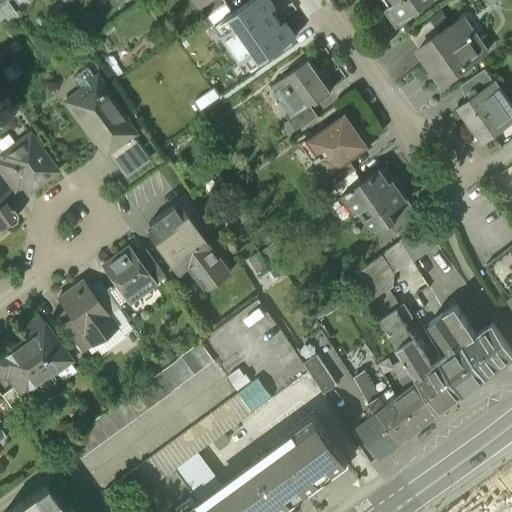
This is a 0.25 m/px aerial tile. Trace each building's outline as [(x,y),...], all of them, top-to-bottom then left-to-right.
[(225,0),(208,0),(205,2),(200,6),(207,15),(226,2),(225,0)] [(252,69),(293,41),(292,39),(297,36),(286,21),(282,25),(272,10),(276,7),(271,0),(251,0),(220,22),(227,32),(221,36),(240,63),(245,59),(252,69)] [(384,0),(400,22),(431,0),(384,0)] [(439,33),(418,48),(443,83),(487,52),(475,35),(469,34),(458,20),(439,33)] [(410,36),(418,48),(439,33),(431,22),(410,36)] [(330,92),(317,74),(319,73),(309,59),(270,86),(280,100),(283,98),(293,112),(294,114),(308,104),(314,100),(316,102),(330,92)] [(484,68),(463,83),(472,96),(493,81),(484,68)] [(82,90),(66,101),(95,140),(103,134),(113,149),(131,136),(118,119),(123,115),(105,91),(106,90),(96,76),(80,88),(82,90)] [(472,96),(470,98),(471,100),(461,107),(484,140),(511,120),(511,117),(498,98),(503,94),(493,81),(472,96)] [(317,116),(308,104),(294,114),(293,112),(286,117),(296,131),(317,116)] [(367,148),(361,140),(362,139),(362,137),(362,135),(361,134),(345,111),(303,141),(326,174),(327,175),(347,160),(348,161),(367,148)] [(2,155),(3,157),(18,177),(28,190),(55,170),(29,135),(2,155)] [(131,136),(113,149),(110,151),(126,173),(147,158),(131,136)] [(0,159),(0,172),(8,184),(18,177),(3,157),(0,159)] [(355,171),(348,161),(347,160),(327,175),(326,174),(316,181),(324,192),(334,185),(355,171)] [(371,227),(382,229),(391,223),(398,232),(420,217),(393,179),(390,182),(380,167),(361,180),(341,195),(355,215),(360,211),(371,227)] [(361,180),(355,171),(334,185),(341,195),(361,180)] [(0,192),(2,195),(11,188),(8,184),(0,172),(0,192)] [(0,227),(14,218),(14,213),(2,195),(0,192),(0,227)] [(178,274),(188,266),(196,277),(201,274),(210,286),(231,272),(183,206),(178,209),(174,204),(148,223),(152,228),(147,232),(178,274)] [(426,224),(400,241),(401,242),(412,261),(429,250),(448,277),(453,266),(426,224)] [(412,261),(401,242),(391,249),(387,242),(348,266),(398,347),(412,336),(396,310),(402,307),(385,279),(412,261)] [(509,297),(511,294),(511,244),(485,265),(509,297)] [(154,283),(136,257),(128,246),(102,265),(114,282),(105,289),(118,308),(128,300),(129,301),(154,283)] [(136,257),(154,283),(164,275),(145,250),(136,257)] [(258,252),(248,259),(258,274),(268,268),(258,252)] [(91,290),(84,280),(80,281),(58,296),(58,300),(71,318),(83,334),(84,333),(92,345),(117,327),(109,315),(91,290)] [(109,315),(118,308),(105,289),(100,283),(91,290),(109,315)] [(216,360),(228,376),(284,334),(258,299),(202,340),(216,360)] [(431,322),(444,313),(456,304),(453,300),(428,318),(431,322)] [(476,334),(456,304),(444,313),(486,375),(505,360),(483,328),(476,334)] [(464,393),(486,375),(444,313),(431,322),(452,351),(442,359),(464,393)] [(83,334),(71,318),(62,325),(82,352),(92,345),(84,333),(83,334)] [(22,391),(52,369),(54,372),(70,360),(41,319),(24,331),(30,339),(14,351),(11,347),(0,355),(0,372),(1,374),(6,371),(16,385),(16,384),(21,391),(22,391)] [(483,328),(505,360),(511,355),(511,348),(493,321),(483,328)] [(304,363),(284,334),(228,376),(239,392),(103,491),(118,510),(142,493),(156,511),(182,511),(198,501),(174,469),(309,371),(304,363)] [(412,336),(398,347),(419,381),(438,412),(464,393),(442,359),(432,367),(412,336)] [(80,459),(216,360),(202,340),(66,440),(80,459)] [(419,381),(398,347),(392,351),(395,355),(390,358),(402,378),(404,376),(411,387),(419,381)] [(338,384),(318,353),(304,363),(309,371),(324,394),(338,384)] [(370,381),(382,373),(371,353),(362,359),(368,369),(364,371),(370,381)] [(417,428),(396,398),(385,407),(370,381),(364,371),(354,376),(373,410),(378,412),(400,441),(417,428)] [(438,412),(419,381),(411,387),(396,398),(417,428),(438,412)] [(32,405),(22,391),(21,391),(16,384),(16,385),(1,395),(16,416),(32,405)] [(400,441),(378,412),(357,427),(380,457),(400,441)] [(198,501),(182,511),(277,511),(345,462),(346,464),(348,462),(314,415),(293,430),(296,433),(199,504),(198,501)] [(64,511),(45,485),(5,511),(64,511)]
